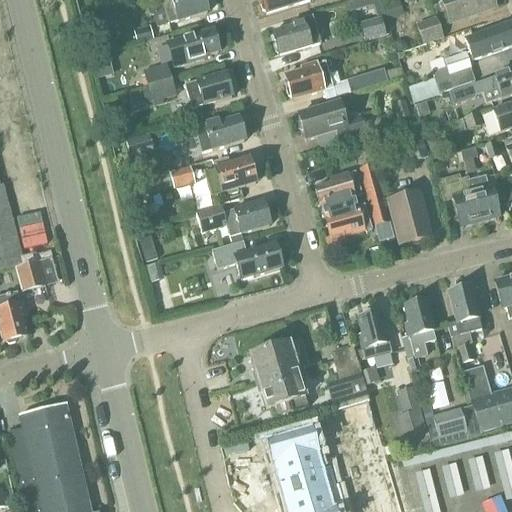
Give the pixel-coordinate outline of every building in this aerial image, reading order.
[(177,25),(206,16),(206,13),(207,10),(205,4),(202,3),(201,0),(169,0),(161,3),(164,15),(174,12),(177,25)] [(298,8),(309,4),(307,0),(260,0),(262,5),(260,8),(262,14),(265,15),(266,18),(298,8)] [(440,0),(449,26),(495,10),(491,0),(440,0)] [(310,49),(319,47),(311,19),(289,26),(291,30),(271,36),(274,47),(272,50),(274,56),(277,57),(278,60),(310,50),(310,49)] [(384,39),(379,21),(359,27),(364,44),(384,39)] [(422,46),(442,40),(435,21),(416,27),(422,46)] [(488,59),(511,50),(511,33),(509,26),(480,37),(480,38),(464,44),(471,64),(488,58),(488,59)] [(152,42),(148,30),(133,34),(136,46),(152,42)] [(204,60),(218,56),(211,33),(181,42),(181,43),(170,46),(174,61),(185,58),(188,67),(204,62),(204,60)] [(0,71),(8,70),(5,57),(7,57),(4,45),(0,46),(0,71)] [(428,76),(430,82),(436,95),(472,81),(468,72),(463,53),(437,61),(425,66),(428,76)] [(322,94),(332,91),(324,65),(314,68),(314,67),(301,71),(302,74),(285,79),(288,90),(286,93),(288,100),(291,101),(292,103),(322,94)] [(151,68),(142,71),(147,90),(146,90),(147,92),(171,84),(166,67),(152,72),(151,68)] [(383,71),(367,75),(343,82),(347,96),(371,89),(402,80),(399,70),(384,74),(383,71)] [(501,102),(511,98),(511,73),(493,80),(493,81),(482,84),(486,95),(498,92),(501,102)] [(202,109),(231,100),(230,98),(232,95),(231,89),(227,87),(224,76),(184,88),(190,112),(202,108),(202,109)] [(430,82),(405,91),(409,104),(436,95),(430,82)] [(171,84),(147,92),(153,112),(164,109),(163,105),(177,100),(171,84)] [(475,101),(474,98),(471,88),(448,96),(452,108),(475,101)] [(0,133),(24,128),(21,116),(20,117),(16,104),(0,107),(0,133)] [(393,108),(397,123),(409,119),(405,104),(393,108)] [(305,144),(334,135),(338,146),(365,138),(359,117),(343,122),(338,106),(297,118),(298,121),(295,124),(297,132),(301,133),(305,144)] [(511,132),(511,106),(503,110),(504,111),(493,114),(497,126),(508,122),(511,132)] [(468,133),(481,129),(477,117),(465,121),(468,133)] [(201,157),(244,144),(243,141),(245,138),(243,133),(240,132),(237,120),(218,126),(218,123),(204,127),(193,131),(201,157)] [(400,130),(409,162),(425,157),(416,125),(400,130)] [(0,177),(15,174),(11,157),(28,152),(25,140),(27,139),(24,128),(0,133),(0,177)] [(151,136),(127,145),(132,159),(156,151),(151,136)] [(495,145),(484,148),(488,162),(499,159),(495,145)] [(472,161),(472,162),(476,161),(474,150),(460,154),(463,164),(472,161)] [(236,192),(254,187),(253,185),(258,183),(254,170),(250,171),(247,162),(228,167),(226,162),(213,166),(214,172),(203,175),(210,200),(222,196),(222,197),(227,195),(228,198),(236,195),(236,192)] [(363,200),(377,196),(369,166),(355,170),(363,200)] [(189,169),(168,175),(173,192),(194,186),(189,169)] [(15,174),(0,177),(0,197),(0,198),(6,219),(44,210),(41,199),(40,199),(36,186),(19,190),(15,174)] [(322,215),(354,206),(353,201),(361,198),(354,175),(346,177),(329,182),(330,187),(314,191),(319,207),(320,206),(322,215)] [(484,181),(468,185),(479,226),(498,221),(490,191),(487,192),(484,181)] [(479,226),(468,185),(453,189),(456,200),(452,201),(460,231),(479,226)] [(511,187),(499,191),(503,205),(511,202),(511,187)] [(377,196),(363,200),(371,230),(385,226),(377,196)] [(400,246),(428,239),(417,198),(389,205),(400,246)] [(217,232),(225,229),(229,240),(268,229),(267,226),(269,223),(267,217),(264,216),(261,204),(233,213),(222,216),(222,218),(214,221),(215,221),(211,222),(209,212),(194,216),(200,235),(205,234),(217,231),(217,232)] [(354,206),(322,215),(325,224),(324,224),(328,240),(344,235),(345,240),(363,234),(359,221),(367,219),(364,209),(356,211),(354,206)] [(11,241),(0,243),(0,250),(3,265),(35,257),(31,239),(48,235),(45,222),(47,222),(44,210),(6,219),(11,241)] [(252,280),(281,272),(280,268),(282,266),(280,260),(277,258),(273,247),(245,255),(245,256),(233,259),(231,253),(214,258),(217,272),(235,267),(240,283),(252,280)] [(16,272),(22,295),(57,285),(51,263),(16,272)] [(511,321),(511,279),(494,285),(501,313),(506,312),(508,323),(511,321)] [(450,341),(481,333),(478,321),(479,321),(471,291),(448,297),(455,325),(447,327),(450,341)] [(0,336),(2,345),(27,339),(22,319),(26,318),(23,307),(19,308),(16,296),(0,300),(0,336)] [(407,342),(409,341),(414,361),(416,361),(416,362),(426,360),(421,338),(434,334),(426,304),(402,311),(407,327),(403,328),(407,342)] [(364,362),(390,356),(380,316),(356,323),(360,339),(357,340),(360,353),(362,352),(364,362)] [(257,385),(296,373),(288,346),(249,358),(257,385)] [(472,363),(468,348),(458,350),(462,366),(472,363)] [(330,357),(338,382),(359,376),(352,350),(330,357)] [(416,362),(416,361),(414,361),(407,363),(411,377),(420,374),(416,362)] [(304,400),(296,373),(257,385),(265,412),(304,400)] [(338,382),(346,410),(368,404),(359,376),(338,382)] [(419,414),(412,390),(396,394),(402,418),(396,420),(403,443),(426,437),(419,414)] [(480,436),(511,426),(511,392),(471,405),(471,408),(480,436)] [(367,406),(351,411),(355,421),(370,417),(367,406)] [(17,490),(22,511),(90,511),(66,407),(17,418),(21,432),(7,436),(19,489),(17,490)] [(471,408),(459,412),(431,421),(438,444),(466,434),(467,440),(480,436),(471,408)] [(310,432),(266,444),(272,465),(316,453),(310,432)] [(370,437),(361,440),(365,453),(375,451),(370,437)] [(316,453),(272,465),(273,466),(275,466),(280,485),(320,473),(314,454),(316,454),(316,453)] [(378,463),(368,466),(372,480),(382,477),(378,463)] [(320,473),(280,485),(286,505),(337,490),(337,489),(334,489),(329,470),(320,473)] [(382,477),(372,480),(376,493),(387,490),(382,477)] [(337,490),(286,505),(288,511),(335,511),(342,510),(337,490)] [(0,492),(0,511),(5,511),(13,509),(8,491),(0,492)] [(392,511),(390,503),(380,506),(381,511),(392,511)]
